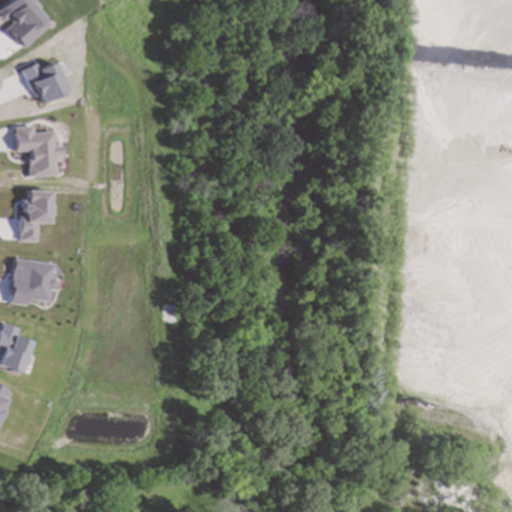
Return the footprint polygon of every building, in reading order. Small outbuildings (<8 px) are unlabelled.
[(0,29),(17,49),(44,25),(22,0),(5,0),(0,5),(0,22),(1,24),(0,25),(0,29)] [(61,92),(48,63),(33,70),(30,64),(16,70),(32,105),(61,92)] [(51,177),(50,157),(58,157),(57,146),(49,146),(49,133),(28,133),(28,127),(9,128),(10,152),(23,152),(24,177),(51,177)] [(45,192),(22,191),(21,205),(19,205),(18,217),(15,217),(14,242),(31,242),(32,223),(44,224),(45,192)] [(3,304),(21,306),(21,300),(43,303),(44,290),(49,291),(50,279),(46,279),(48,264),(8,260),(3,304)] [(0,368),(14,374),(25,343),(10,337),(13,329),(0,324),(0,368)]
